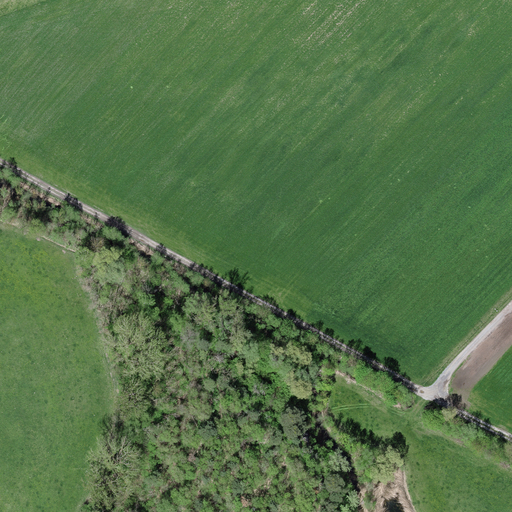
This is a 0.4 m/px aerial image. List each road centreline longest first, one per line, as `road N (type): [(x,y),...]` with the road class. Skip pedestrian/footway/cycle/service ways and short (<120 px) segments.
road 1 (track): [(431,397),(0,159)]
road 2 (track): [(511,441),(431,397),(511,304)]
